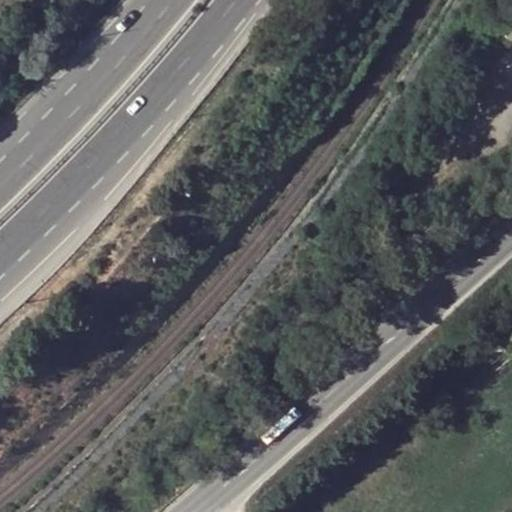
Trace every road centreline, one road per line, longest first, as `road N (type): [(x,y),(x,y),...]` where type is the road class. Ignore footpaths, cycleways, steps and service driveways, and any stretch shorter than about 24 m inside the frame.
road 1 (secondary): [(210,499),(511,231)]
road 2 (trunk): [(0,290),(127,139)]
road 3 (trunk): [(127,139),(243,0)]
road 4 (trunk): [(172,0),(50,132)]
road 5 (trunk): [(0,258),(127,139)]
